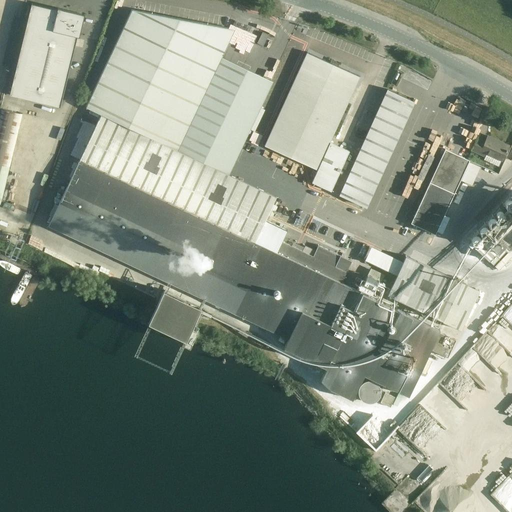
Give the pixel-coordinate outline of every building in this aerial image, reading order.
[(82,15),(31,3),(9,94),(60,106),(82,15)] [(227,27),(132,8),(86,106),(101,113),(48,225),(288,338),(283,348),(325,368),(320,379),(330,388),(352,399),(364,374),(408,395),(430,349),(447,357),(456,340),(438,331),(439,328),(342,282),(347,271),(352,260),(318,244),(313,255),(281,240),(287,229),(265,219),(273,203),(168,153),(227,27)] [(268,34),(262,31),(257,42),(263,45),(268,34)] [(359,76),(307,52),(265,145),(317,169),(311,182),(330,191),(349,151),(329,142),(359,76)] [(412,102),(381,89),(337,191),(368,204),(412,102)] [(23,114),(1,109),(0,112),(0,204),(1,205),(23,114)] [(487,140),(477,136),(471,150),(484,156),(485,152),(487,153),(484,160),(498,166),(501,160),(502,160),(509,145),(489,137),(487,140)] [(469,159),(444,147),(410,222),(435,233),(469,159)] [(511,234),(511,209),(476,248),(488,259),(511,234)] [(509,248),(505,244),(496,254),(499,258),(509,248)] [(511,256),(511,250),(495,267),(499,270),(511,256)] [(479,290),(406,255),(387,294),(461,329),(479,290)] [(376,382),(374,380),(372,380),(370,379),(368,379),(366,380),(364,381),(362,382),(360,383),(359,385),(358,387),(358,389),(358,391),(358,393),(358,395),(359,397),(361,399),(362,400),(364,401),(366,402),(369,403),(371,402),(373,402),(375,401),(377,400),(379,398),(380,396),(380,394),(381,392),(381,389),(380,387),(379,385),(378,383),(376,382)] [(395,397),(385,392),(380,402),(390,407),(395,397)] [(365,425),(387,440),(397,427),(389,421),(388,423),(373,414),(365,425)] [(511,511),(511,471),(491,493),(510,511),(511,511)]
